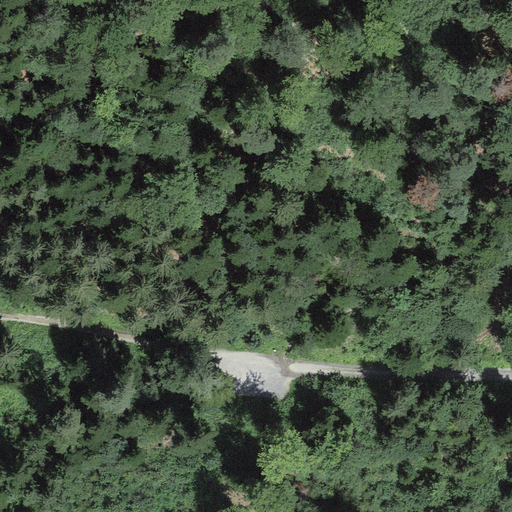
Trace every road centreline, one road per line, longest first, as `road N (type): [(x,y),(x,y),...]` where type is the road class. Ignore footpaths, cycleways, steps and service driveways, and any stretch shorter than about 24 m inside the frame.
road 1 (track): [(272,365),(0,315)]
road 2 (track): [(511,376),(272,365)]
